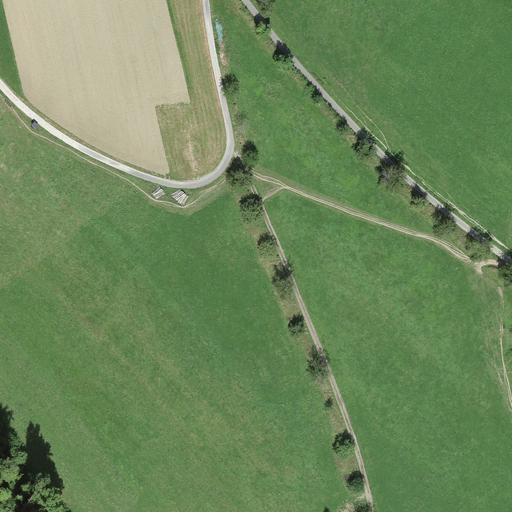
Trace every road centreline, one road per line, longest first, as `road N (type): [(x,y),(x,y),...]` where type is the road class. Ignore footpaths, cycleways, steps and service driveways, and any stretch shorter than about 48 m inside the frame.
road 1 (track): [(370,511),(340,394),(232,147)]
road 2 (residential): [(511,265),(374,150),(240,0)]
road 3 (track): [(0,86),(46,128),(162,184),(193,184),(218,172),(232,147)]
road 4 (track): [(232,147),(205,0)]
